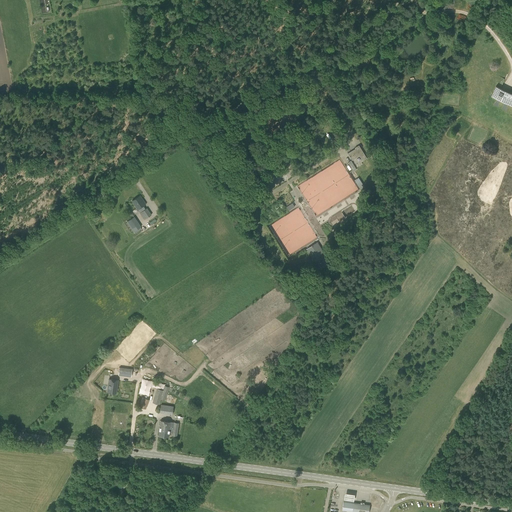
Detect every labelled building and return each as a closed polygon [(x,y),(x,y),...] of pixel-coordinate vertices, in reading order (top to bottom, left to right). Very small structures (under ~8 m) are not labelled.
[(511,105),(511,93),(496,86),(491,96),(511,105)] [(367,158),(359,145),(355,148),(356,148),(348,153),(352,160),(360,155),(363,160),(367,158)] [(357,188),(357,185),(353,179),(351,179),(347,172),(347,171),(340,159),(327,167),(327,170),(329,170),(329,167),(335,177),(337,177),(339,180),(339,186),(340,188),(338,189),(341,194),(345,194),(347,196),(351,193),(351,191),(357,188)] [(358,179),(357,176),(353,179),(360,189),(364,186),(359,178),(358,179)] [(135,205),(143,200),(140,195),(132,201),(135,205)] [(143,200),(135,205),(138,209),(140,208),(142,211),(140,213),(144,220),(151,215),(147,208),(145,209),(143,206),(146,204),(143,200)] [(134,234),(141,228),(133,216),(125,221),(134,234)] [(319,268),(330,261),(318,242),(307,249),(319,268)] [(119,367),(118,375),(131,377),(132,369),(119,367)] [(118,380),(109,378),(107,392),(116,394),(118,380)] [(165,401),(169,387),(165,385),(163,390),(157,388),(152,402),(159,405),(161,399),(165,401)] [(145,409),(148,399),(142,397),(139,407),(145,409)] [(211,412),(222,417),(226,408),(215,403),(211,412)] [(177,436),(179,423),(161,420),(159,435),(160,435),(159,436),(162,436),(163,435),(169,436),(170,431),(173,432),(173,435),(177,436)] [(211,432),(224,434),(226,425),(213,423),(211,432)] [(193,440),(196,428),(186,425),(183,438),(193,440)] [(215,445),(216,435),(203,435),(203,445),(215,445)] [(368,511),(370,505),(354,503),(343,502),(342,510),(347,511),(346,511),(368,511)]
